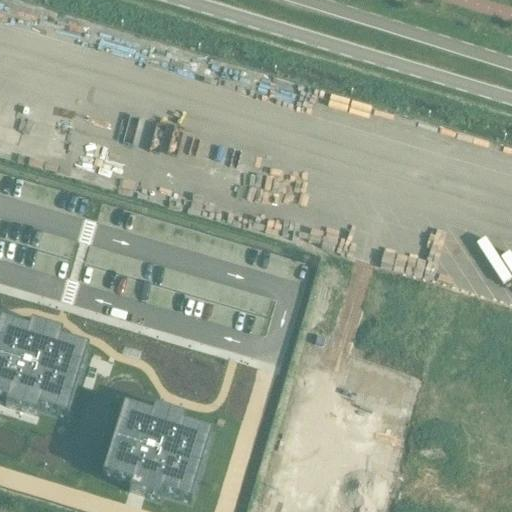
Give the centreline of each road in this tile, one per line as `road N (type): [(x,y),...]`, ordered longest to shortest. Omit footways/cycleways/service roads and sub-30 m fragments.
road 1 (tertiary): [(186,0),(511,98)]
road 2 (tertiary): [(511,65),(302,0)]
